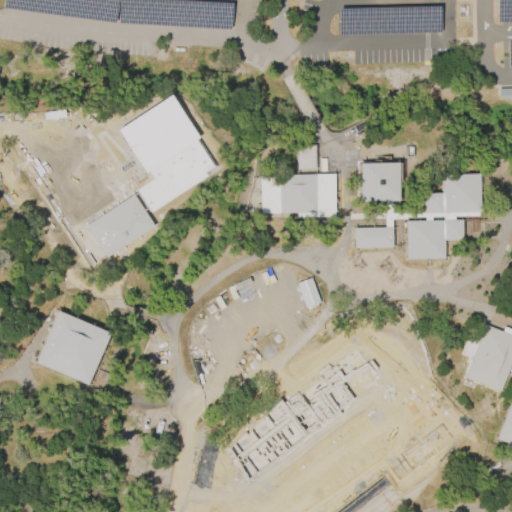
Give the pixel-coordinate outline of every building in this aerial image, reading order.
[(511,88),(497,89),(497,100),(511,99),(511,88)] [(163,196),(210,165),(170,103),(123,133),(163,196)] [(107,188),(76,209),(34,147),(81,115),(94,133),(77,144),(107,188)] [(294,144),(314,143),(315,173),(332,172),(333,210),(260,212),(259,175),(295,174),(294,144)] [(479,173),(439,174),(440,191),(421,192),(421,209),(399,209),(398,160),(356,160),(357,202),(384,201),(385,229),(355,229),(355,247),(390,246),(390,218),(407,218),(408,258),(443,257),(443,240),(462,240),(461,220),(454,220),(454,216),(479,216),(479,173)] [(132,193),(84,224),(105,256),(152,225),(132,193)] [(295,283),(303,308),(318,303),(310,278),(295,283)] [(107,334),(56,312),(33,364),(84,386),(107,334)] [(511,357),(511,333),(484,323),(464,376),(499,390),(511,357)] [(337,359),(290,391),(313,423),(359,391),(337,359)] [(511,444),(495,438),(511,394),(511,444)] [(269,406),(223,439),(245,471),(292,439),(269,406)] [(369,416),(337,438),(370,485),(402,462),(369,416)] [(327,469),(283,499),(273,485),(255,497),(265,511),(330,511),(348,500),(327,469)]
